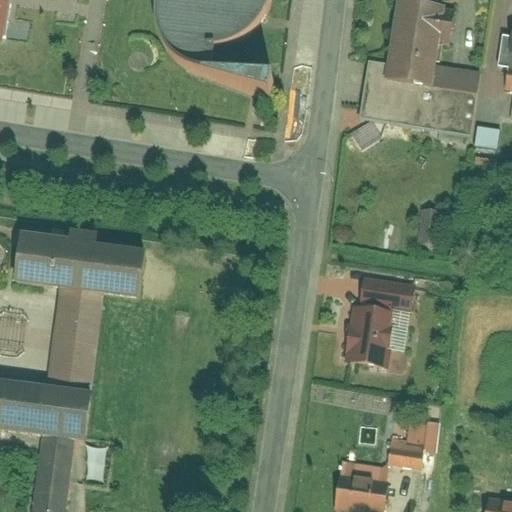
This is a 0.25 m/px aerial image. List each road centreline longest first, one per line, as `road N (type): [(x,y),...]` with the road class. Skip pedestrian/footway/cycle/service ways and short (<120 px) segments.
road 1 (residential): [(310,185),(259,511)]
road 2 (residential): [(0,139),(310,185)]
road 3 (residential): [(335,0),(310,185)]
